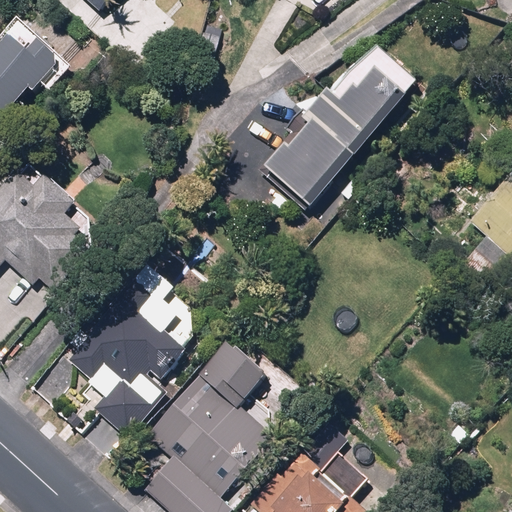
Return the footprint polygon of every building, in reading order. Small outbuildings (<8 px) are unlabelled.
[(82,0),(98,15),(112,0),(82,0)] [(0,123),(26,98),(29,101),(59,72),(35,47),(22,59),(6,42),(0,47),(0,123)] [(308,131),(348,166),(415,88),(369,48),(302,126),(308,131)] [(348,166),(308,131),(285,156),(281,152),(260,176),(305,215),(348,166)] [(511,180),(468,230),(482,242),(462,264),(494,292),(511,272),(511,180)] [(9,183),(0,192),(0,269),(4,266),(31,290),(36,284),(49,296),(85,256),(73,245),(80,238),(63,223),(72,213),(41,185),(28,200),(9,183)] [(145,277),(66,364),(105,399),(92,414),(123,442),(166,395),(156,387),(181,360),(157,338),(171,323),(155,309),(167,297),(145,277)] [(223,349),(146,434),(174,459),(142,494),(161,511),(230,511),(219,501),(273,442),(239,411),(263,385),(223,349)] [(296,456),(243,511),(341,511),(366,486),(337,458),(319,477),(296,456)]
